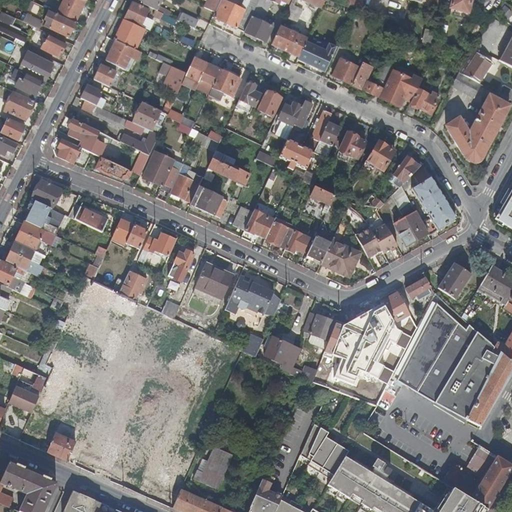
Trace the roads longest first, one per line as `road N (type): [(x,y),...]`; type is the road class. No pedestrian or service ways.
road 1 (residential): [(29,160),(342,298),(466,236),(476,220)]
road 2 (residential): [(214,40),(421,140),(476,220)]
road 3 (residential): [(112,0),(29,160)]
road 4 (residential): [(0,444),(154,511)]
